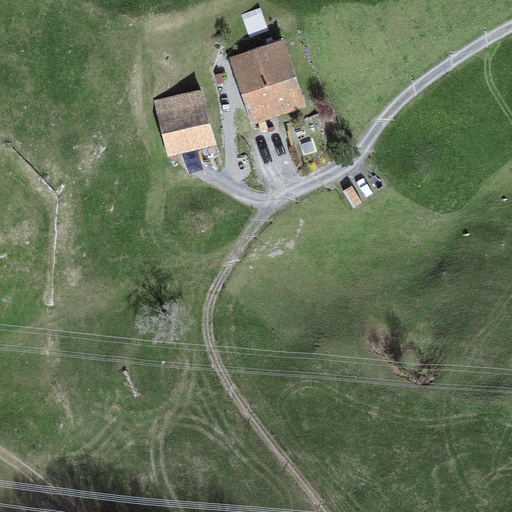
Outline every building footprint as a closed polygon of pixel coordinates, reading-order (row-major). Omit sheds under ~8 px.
[(263,117),(261,111),(300,98),(281,40),(230,57),(252,121),(257,119),(263,117)] [(169,153),(214,142),(202,90),(156,101),(169,153)] [(261,111),(263,117),(302,105),(300,98),(261,111)] [(261,130),(267,128),(263,117),(257,119),(261,130)] [(123,408),(135,397),(138,396),(126,369),(123,371),(107,372),(123,408)]
